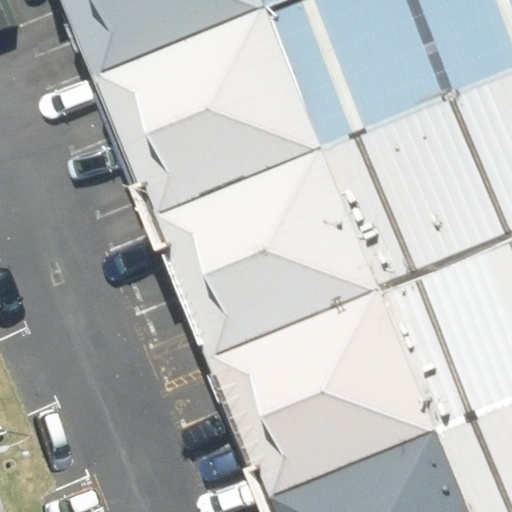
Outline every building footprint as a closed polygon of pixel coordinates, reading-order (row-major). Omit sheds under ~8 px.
[(76,0),(106,71),(279,0),(76,0)] [(166,216),(511,74),(511,0),(279,0),(106,71),(166,216)] [(226,365),(511,245),(511,74),(166,216),(226,365)] [(287,509),(511,413),(511,245),(226,365),(287,509)] [(288,511),(511,511),(511,413),(287,509),(288,511)]
